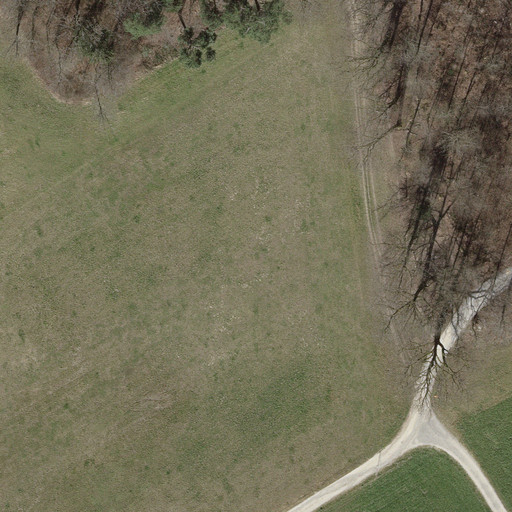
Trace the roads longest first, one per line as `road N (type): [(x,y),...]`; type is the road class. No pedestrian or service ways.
road 1 (track): [(303,511),(396,452),(418,423),(427,373),(448,336),(511,277)]
road 2 (track): [(418,423),(458,447),(498,511)]
